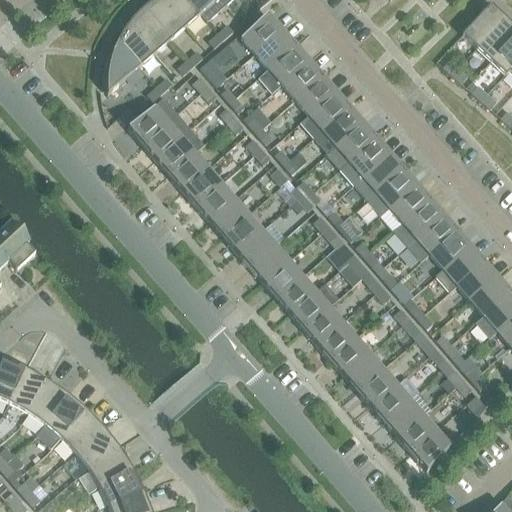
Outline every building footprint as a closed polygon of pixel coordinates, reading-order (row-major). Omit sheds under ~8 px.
[(155,3),(143,12),(170,44),(185,30),(159,0),(155,3)] [(159,0),(185,30),(201,17),(185,0),(159,0)] [(185,0),(201,17),(206,23),(232,0),(185,0)] [(462,38),(477,52),(505,21),(489,6),(488,7),(489,8),(480,18),(462,38)] [(131,24),(128,27),(154,57),(170,44),(143,12),(140,14),(131,24)] [(240,41),(255,58),(281,34),(267,18),(240,41)] [(477,52),(491,65),(511,42),(511,27),(505,21),(477,52)] [(118,43),(117,45),(139,71),(154,57),(128,27),(126,31),(118,43)] [(227,28),(218,36),(223,43),(233,35),(227,28)] [(255,58),(268,73),(295,49),(288,41),(287,42),(281,34),(255,58)] [(223,43),(218,36),(208,45),(214,51),(223,43)] [(511,42),(491,65),(505,78),(511,70),(511,42)] [(108,72),(107,90),(107,99),(122,85),(139,71),(117,45),(115,51),(110,64),(108,72)] [(272,96),(274,95),(281,88),(308,65),(302,58),(302,57),(295,49),(268,73),(259,81),(272,96)] [(196,55),(187,63),(193,70),(202,61),(196,55)] [(193,70),(187,63),(177,72),(183,78),(193,70)] [(199,73),(204,79),(214,70),(209,64),(199,73)] [(442,71),(451,79),(458,72),(449,64),(442,71)] [(308,65),(281,88),(295,104),(322,80),(315,72),(314,72),(308,65)] [(458,72),(451,79),(460,87),(467,80),(458,72)] [(295,104),(308,119),(335,96),(328,89),(329,88),(322,80),(295,104)] [(192,87),(200,97),(207,91),(198,81),(192,87)] [(166,82),(156,90),(162,97),(172,88),(166,82)] [(471,97),(480,105),(487,97),(478,89),(471,97)] [(162,97),(156,90),(146,98),(152,105),(162,97)] [(207,91),(200,97),(208,107),(215,101),(207,91)] [(220,97),(229,107),(235,101),(227,92),(220,97)] [(301,126),(314,141),(349,111),(342,103),(341,103),(335,96),(308,119),(301,126)] [(487,97),(480,105),(489,113),(496,105),(487,97)] [(235,101),(229,107),(237,117),(244,111),(235,101)] [(134,141),(141,149),(177,118),(162,102),(127,132),(134,140),(134,141)] [(129,111),(117,121),(123,129),(136,119),(129,111)] [(314,141),(328,157),(362,127),(355,120),(356,119),(349,111),(314,141)] [(218,118),(227,128),(233,122),(225,112),(218,118)] [(500,122),(509,130),(511,126),(511,119),(506,115),(500,122)] [(149,157),(155,164),(190,133),(177,118),(141,149),(148,157),(149,157)] [(233,122),(227,128),(235,137),(242,132),(233,122)] [(247,128),(255,138),(262,132),(254,122),(247,128)] [(328,157),(341,172),(376,142),(369,134),(368,134),(362,127),(328,157)] [(262,132),(255,138),(264,147),(271,142),(262,132)] [(168,180),(195,156),(204,149),(190,133),(155,164),(161,171),(161,172),(168,180)] [(341,172),(355,188),(389,158),(382,151),(383,150),(376,142),(341,172)] [(245,149),(254,158),(260,153),(252,143),(245,149)] [(260,153),(254,158),(262,168),(269,162),(260,153)] [(274,159),(282,169),(289,163),(280,153),(274,159)] [(176,187),(182,195),(208,171),(195,156),(168,180),(175,188),(176,187)] [(289,163),(282,169),(291,178),(297,172),(304,166),(296,157),(289,163)] [(355,188),(368,203),(403,173),(395,165),(389,158),(355,188)] [(188,202),(195,210),(222,187),(208,171),(182,195),(188,202)] [(381,218),(389,212),(415,189),(409,182),(410,181),(403,173),(368,203),(381,218)] [(281,177),(272,185),(277,192),(287,183),(281,177)] [(303,184),(297,190),(305,200),(312,194),(303,184)] [(202,218),(209,225),(235,202),(222,187),(195,210),(202,219),(202,218)] [(389,212),(402,227),(429,204),(422,195),(422,196),(415,189),(389,212)] [(290,196),(299,205),(305,200),(297,190),(290,196)] [(312,194),(305,200),(314,209),(321,204),(312,194)] [(305,200),(299,205),(307,215),(314,209),(305,200)] [(214,233),(221,241),(249,218),(235,202),(209,225),(215,232),(214,233)] [(402,227),(393,235),(406,251),(442,220),(436,212),(429,204),(402,227)] [(328,221),(337,231),(343,225),(335,215),(328,221)] [(229,249),(236,256),(262,233),(249,218),(221,241),(229,249)] [(442,220),(406,251),(420,266),(429,258),(456,234),(449,226),(448,227),(442,220)] [(313,226),(321,236),(328,230),(320,221),(313,226)] [(343,225),(337,231),(345,240),(352,235),(343,225)] [(11,226),(0,235),(0,271),(8,264),(17,273),(35,256),(27,247),(29,244),(28,243),(26,246),(9,229),(12,226),(11,226)] [(262,233),(236,256),(242,264),(242,265),(249,272),(276,249),(281,244),(284,242),(280,238),(270,226),(262,233)] [(328,230),(321,236),(330,246),(337,240),(328,230)] [(429,258),(443,273),(469,251),(463,243),(456,234),(429,258)] [(355,252),(363,261),(370,256),(362,246),(355,252)] [(256,280),(263,287),(289,264),(276,249),(249,272),(256,281),(256,280)] [(340,257),(348,267),(355,261),(346,251),(340,257)] [(443,273),(435,281),(448,296),(456,289),(483,266),(476,257),(476,258),(469,251),(443,273)] [(370,256),(363,261),(372,271),(378,265),(370,256)] [(355,261),(348,267),(357,277),(363,271),(355,261)] [(268,295),(275,303),(303,279),(289,264),(263,287),(269,294),(268,295)] [(456,289),(470,305),(496,282),(490,274),(483,266),(456,289)] [(382,283),(390,292),(397,286),(388,277),(382,283)] [(283,311),(289,318),(316,295),(303,279),(275,303),(283,311)] [(367,288),(375,298),(382,292),(373,282),(367,288)] [(470,305),(483,320),(510,296),(503,288),(502,289),(496,282),(470,305)] [(397,286),(390,292),(399,302),(405,296),(397,286)] [(382,292),(375,298),(384,307),(390,301),(382,292)] [(295,326),(302,334),(330,310),(316,295),(289,318),(296,325),(295,326)] [(483,320),(475,326),(489,342),(496,335),(511,321),(511,298),(510,296),(483,320)] [(409,314),(417,323),(424,318),(416,308),(409,314)] [(310,342),(316,349),(343,326),(330,310),(302,334),(309,342),(310,342)] [(394,319),(402,329),(409,323),(400,313),(394,319)] [(424,318),(417,323),(426,333),(433,327),(424,318)] [(511,321),(496,335),(510,351),(511,348),(511,321)] [(409,323),(402,329),(411,338),(417,332),(409,323)] [(322,357),(329,365),(356,341),(343,326),(316,349),(323,356),(322,357)] [(436,344),(444,354),(451,348),(442,339),(436,344)] [(337,372),(343,380),(370,356),(356,341),(329,365),(336,373),(337,372)] [(421,350),(429,359),(436,354),(427,344),(421,350)] [(451,348),(444,354),(453,364),(459,358),(451,348)] [(436,354),(429,359),(438,369),(444,363),(436,354)] [(349,388),(356,396),(384,372),(370,356),(343,380),(350,387),(349,388)] [(0,403),(8,407),(26,372),(2,362),(0,366),(0,403)] [(384,372),(356,396),(364,404),(370,411),(397,388),(403,382),(390,367),(384,372)] [(463,375),(471,385),(478,379),(469,369),(463,375)] [(8,407),(27,417),(47,384),(26,372),(8,407)] [(448,380),(456,390),(463,384),(454,375),(448,380)] [(478,379),(471,385),(480,395),(486,389),(478,379)] [(397,388),(370,411),(377,418),(376,419),(383,427),(411,403),(417,398),(403,382),(397,388)] [(27,417),(44,429),(68,398),(47,384),(27,417)] [(463,384),(456,390),(464,400),(471,394),(463,384)] [(44,429),(60,442),(87,414),(68,398),(44,429)] [(411,403),(383,427),(390,435),(391,434),(397,441),(424,418),(430,413),(417,398),(411,403)] [(466,408),(472,415),(482,406),(476,400),(466,408)] [(60,442),(75,457),(104,432),(87,414),(60,442)] [(403,449),(410,457),(437,434),(424,418),(397,441),(404,449),(403,449)] [(75,457),(88,474),(119,451),(104,432),(75,457)] [(437,434),(410,457),(417,466),(418,465),(426,475),(451,449),(437,434)] [(5,451),(0,455),(0,458),(7,466),(13,460),(5,451)] [(88,474),(99,491),(133,472),(119,451),(88,474)] [(7,466),(0,471),(0,473),(7,482),(14,475),(23,468),(16,460),(7,467),(7,466)] [(99,491),(108,510),(144,494),(133,472),(99,491)] [(16,493),(24,502),(32,495),(24,486),(16,493)] [(32,495),(24,502),(32,511),(40,504),(46,499),(38,490),(32,495)] [(108,510),(109,511),(150,511),(144,494),(108,510)] [(5,503),(12,511),(20,506),(12,497),(5,503)] [(511,511),(511,506),(506,500),(495,511),(511,511)]
